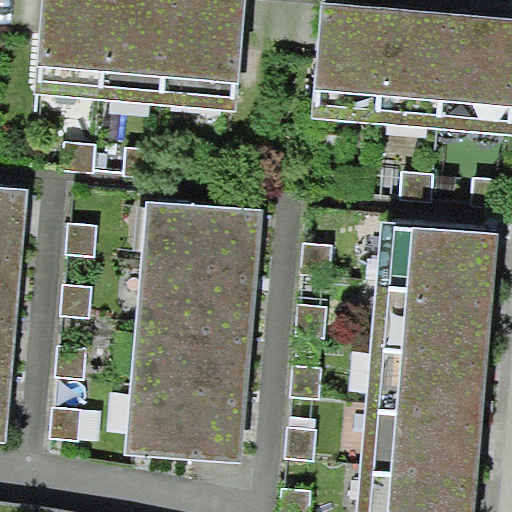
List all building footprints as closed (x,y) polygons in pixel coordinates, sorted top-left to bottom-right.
[(122,0),(55,0),(48,78),(115,83),(122,0)] [(189,0),(122,0),(115,83),(181,89),(189,0)] [(256,0),(189,0),(181,89),(248,95),(256,0)] [(403,2),(376,0),(335,0),(327,103),(393,108),(403,2)] [(469,8),(403,2),(393,108),(460,114),(469,8)] [(511,11),(469,8),(460,114),(511,118),(511,11)] [(0,183),(0,247),(28,249),(33,187),(0,183)] [(166,198),(160,261),(267,270),(272,207),(166,198)] [(511,226),(410,218),(405,281),(511,291),(511,278),(511,226)] [(0,247),(0,310),(22,312),(28,249),(0,247)] [(160,261),(155,323),(261,332),(267,270),(160,261)] [(405,281),(399,345),(505,354),(511,291),(405,281)] [(0,310),(0,373),(17,375),(22,312),(0,310)] [(155,323),(150,386),(256,395),(261,332),(155,323)] [(399,345),(394,408),(500,417),(505,354),(399,345)] [(0,373),(0,436),(12,437),(17,375),(0,373)] [(150,386),(144,449),(250,458),(256,395),(150,386)] [(394,408),(388,471),(495,481),(500,417),(394,408)] [(388,471),(384,511),(491,511),(495,481),(388,471)] [(0,511),(90,511),(35,501),(0,497),(0,511)]
